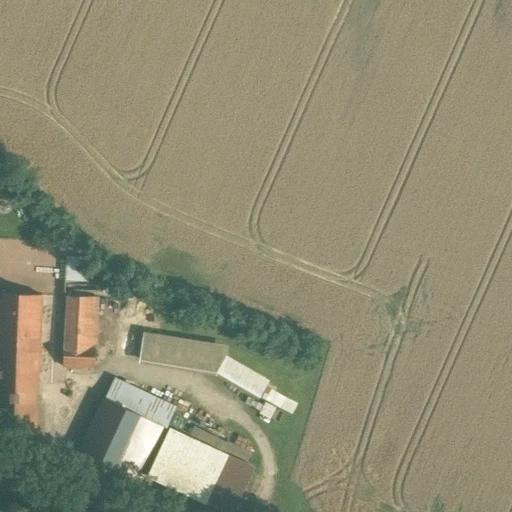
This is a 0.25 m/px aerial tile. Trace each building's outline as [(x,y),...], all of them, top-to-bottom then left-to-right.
[(88,259),(66,258),(65,281),(87,282),(88,259)] [(41,295),(0,293),(0,416),(35,433),(41,295)] [(97,298),(68,297),(66,347),(95,348),(97,298)] [(141,334),(137,363),(214,375),(257,400),(268,382),(224,356),(226,347),(141,334)] [(94,368),(95,348),(66,347),(63,347),(62,367),(94,368)] [(114,379),(104,399),(166,428),(175,408),(114,379)] [(166,428),(104,399),(79,453),(140,482),(166,428)] [(148,476),(206,503),(228,456),(170,429),(148,476)] [(228,456),(206,503),(225,511),(232,511),(253,468),(228,456)]
